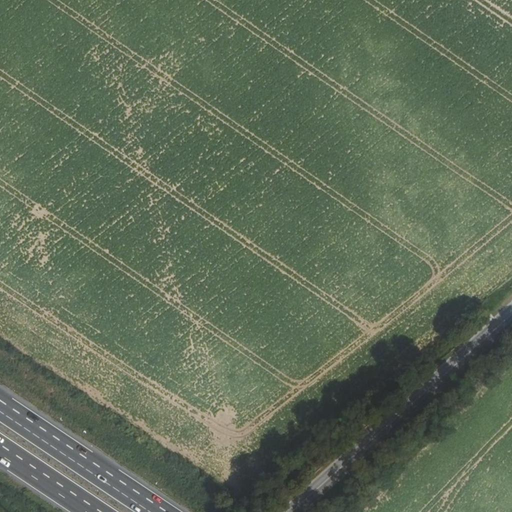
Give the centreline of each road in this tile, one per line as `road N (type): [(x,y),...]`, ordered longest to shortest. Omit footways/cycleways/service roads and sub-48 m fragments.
road 1 (tertiary): [(291,511),(511,315)]
road 2 (motorway): [(158,511),(0,406)]
